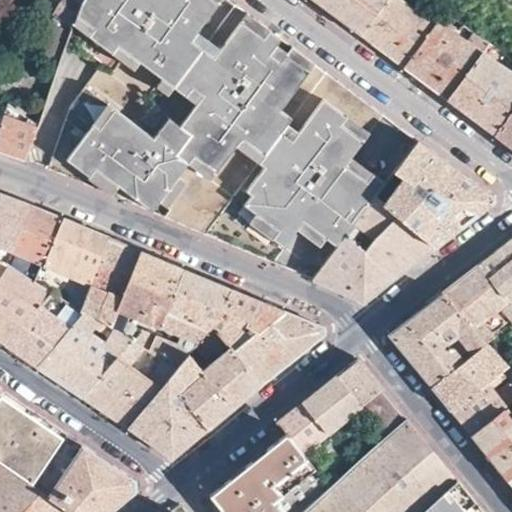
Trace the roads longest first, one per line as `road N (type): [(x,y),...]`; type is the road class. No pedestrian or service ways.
road 1 (residential): [(0,167),(335,304),(361,329)]
road 2 (residential): [(511,184),(272,0)]
road 3 (residential): [(361,329),(174,485)]
road 4 (residential): [(361,329),(504,511)]
road 5 (residential): [(174,485),(0,359)]
road 6 (residential): [(511,209),(361,329)]
